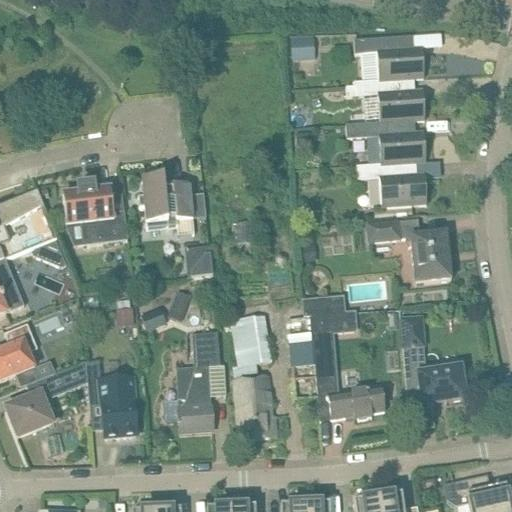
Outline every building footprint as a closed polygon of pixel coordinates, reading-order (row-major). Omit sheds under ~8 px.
[(378,84),(413,81),(423,81),(421,57),(415,58),(414,52),(413,52),(412,39),(353,43),(354,57),(376,56),(378,84)] [(312,40),(290,42),(291,62),(313,60),(312,40)] [(379,126),(414,123),(424,123),(422,99),(416,100),(415,94),(414,94),(413,81),(378,84),(354,85),(355,99),(377,98),(379,126)] [(295,102),(289,103),(290,113),(308,111),(307,99),(295,100),(295,102)] [(414,123),(379,126),(355,127),(356,139),(378,138),(380,168),(415,165),(425,165),(423,141),(416,142),(416,136),(415,136),(414,123)] [(307,135),(295,135),(296,149),(308,148),(307,135)] [(416,178),(415,165),(380,168),(356,169),(357,183),(379,182),(381,210),(426,207),(424,183),(417,184),(417,178),(416,178)] [(142,199),(137,199),(138,210),(144,210),(146,232),(177,229),(177,231),(193,229),(192,222),(205,221),(202,197),(190,198),(189,186),(172,188),(172,191),(164,192),(163,179),(141,182),(142,199)] [(112,216),(112,211),(109,191),(93,193),(93,187),(76,189),(77,195),(62,197),(65,229),(82,227),(84,247),(126,242),(126,246),(128,246),(124,214),(112,216)] [(4,230),(43,208),(37,192),(0,206),(0,247),(9,244),(4,230)] [(319,214),(299,216),(300,228),(321,226),(319,214)] [(253,224),(235,225),(236,246),(254,245),(253,224)] [(366,228),(368,246),(400,242),(398,224),(366,228)] [(414,287),(430,285),(450,283),(445,235),(409,239),(414,287)] [(55,244),(30,254),(32,259),(61,271),(65,269),(55,244)] [(314,247),(298,249),(300,265),(316,264),(314,247)] [(204,258),(190,275),(190,281),(212,278),(210,257),(204,258)] [(0,318),(20,310),(12,291),(8,280),(11,278),(4,262),(0,263),(0,318)] [(128,273),(116,275),(118,287),(130,286),(128,273)] [(178,294),(173,305),(185,310),(190,299),(178,294)] [(326,302),(302,303),(303,319),(310,319),(327,318),(326,302)] [(132,310),(115,312),(117,330),(134,328),(132,310)] [(148,332),(164,326),(158,310),(142,317),(148,332)] [(275,440),(275,419),(271,419),(268,379),(257,379),(256,367),(271,365),(263,319),(230,324),(238,369),(233,370),(234,382),(238,444),(275,440)] [(399,321),(401,352),(425,350),(422,319),(399,321)] [(314,367),(313,335),(311,320),(287,322),(292,370),(314,367)] [(0,384),(14,378),(33,371),(27,356),(37,352),(27,327),(22,329),(3,337),(9,350),(0,353),(0,384)] [(321,334),(313,335),(314,367),(315,380),(316,388),(335,385),(330,333),(321,334)] [(166,405),(164,407),(165,424),(166,427),(177,426),(177,429),(178,429),(179,435),(212,433),(209,401),(207,382),(206,371),(220,370),(216,336),(191,339),(194,371),(173,373),(174,384),(176,404),(166,405)] [(95,356),(87,356),(88,364),(95,364),(95,356)] [(136,438),(133,402),(131,382),(99,385),(97,364),(95,364),(88,364),(85,365),(85,366),(87,386),(89,410),(101,409),(104,441),(136,438)] [(49,394),(6,411),(17,440),(51,426),(42,404),(87,386),(85,366),(45,382),(49,394)] [(421,409),(465,402),(460,370),(416,376),(421,409)] [(337,397),(317,400),(318,404),(318,410),(328,408),(330,422),(353,419),(353,423),(370,420),(370,416),(384,414),(381,390),(337,397)] [(488,397),(490,412),(505,410),(500,395),(488,397)] [(481,480),(452,486),(443,488),(446,504),(455,509),(468,506),(469,511),(510,511),(505,488),(484,493),(481,480)] [(403,511),(401,496),(377,500),(378,511),(403,511)] [(99,511),(109,510),(109,500),(99,501),(99,511)] [(378,511),(377,500),(352,503),(353,511),(378,511)]
